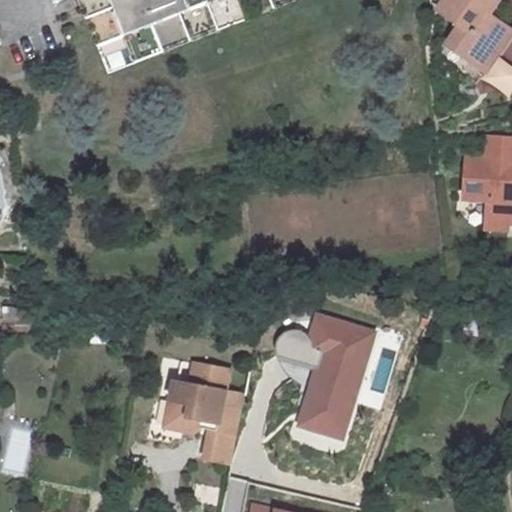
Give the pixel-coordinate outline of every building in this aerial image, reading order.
[(80,0),(98,47),(127,36),(137,63),(220,31),(209,3),(216,0),(270,0),(274,9),(297,0),(80,0)] [(449,45),(471,61),(473,57),(488,68),(511,33),(511,31),(489,15),(499,0),(498,0),(445,0),(439,8),(462,25),(449,45)] [(471,61),(485,72),(488,68),(473,57),(471,61)] [(465,200),(488,202),(486,230),(508,232),(508,225),(511,225),(511,181),(511,182),(511,181),(511,138),(488,137),(486,161),(467,160),(465,200)] [(315,366),(297,426),(344,440),(378,331),(317,312),(310,333),(315,345),(326,348),(320,367),(315,366)] [(278,355),(315,366),(320,367),(326,348),(315,345),(310,333),(308,330),(304,328),(300,327),(295,327),(289,328),(286,330),(282,332),(280,335),(278,338),(276,342),(276,345),(276,348),(276,352),(277,354),(278,355)] [(167,425),(197,432),(204,427),(205,420),(213,421),(212,429),(206,458),(233,463),(247,394),(228,390),(232,369),(197,362),(193,383),(176,379),(167,425)] [(205,420),(204,427),(212,429),(213,421),(205,420)] [(301,511),(252,501),(249,511),(301,511)]
